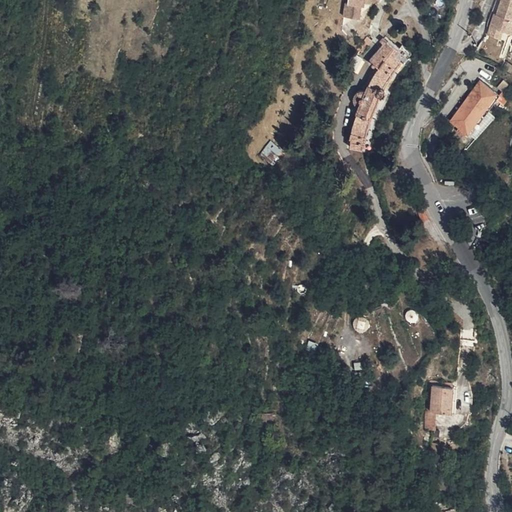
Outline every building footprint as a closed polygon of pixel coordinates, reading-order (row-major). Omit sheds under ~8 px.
[(511,0),(500,0),(499,4),(502,5),(500,10),(497,9),(495,8),(490,21),(511,29),(511,0)] [(363,11),(356,10),(351,9),(343,8),(340,30),(356,32),(357,21),(362,22),(363,11)] [(361,45),(354,56),(360,60),(368,50),(361,45)] [(356,108),(361,118),(350,155),(355,157),(353,163),(369,167),(387,99),(403,68),(408,71),(414,60),(403,54),(401,56),(385,47),(372,69),(377,74),(368,94),(361,99),(356,108)] [(472,128),(495,97),(477,84),(455,116),(472,128)] [(271,139),(261,154),(273,163),(284,148),(271,139)] [(369,269),(374,269),(379,269),(378,259),(371,261),(370,256),(363,257),(365,271),(369,269)] [(427,409),(431,448),(445,446),(443,424),(448,424),(446,406),(450,406),(447,380),(431,382),(434,408),(427,409)] [(241,427),(254,427),(254,414),(241,414),(241,427)]
